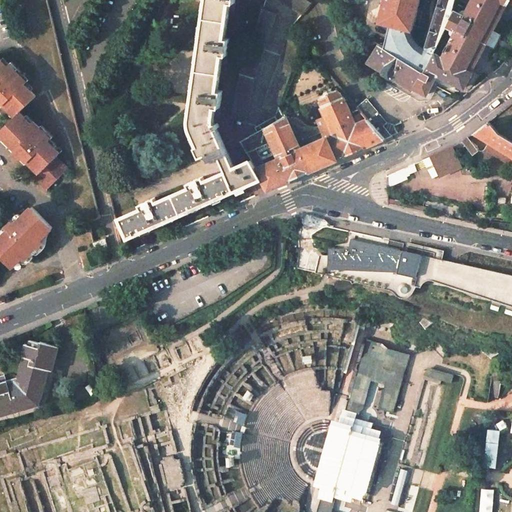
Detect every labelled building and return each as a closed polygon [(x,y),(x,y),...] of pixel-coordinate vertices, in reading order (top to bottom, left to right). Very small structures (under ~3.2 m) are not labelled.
[(220,156),(226,171),(234,167),(217,128),(219,127),(218,122),(215,124),(214,120),(214,115),(216,107),(220,108),(223,91),(218,90),(220,72),(222,63),(223,54),(228,55),(230,38),(225,38),(228,19),(231,2),(235,3),(235,0),(207,0),(191,119),(191,124),(193,129),(199,145),(196,146),(203,160),(209,157),(211,160),(220,156)] [(308,0),(279,0),(302,14),(312,2),(308,0)] [(397,26),(412,30),(419,0),(384,0),(379,22),(397,26)] [(412,30),(397,26),(391,51),(424,72),(433,55),(435,50),(446,29),(451,18),(453,9),(455,0),(440,0),(425,51),(420,45),(415,37),(413,34),(412,30)] [(507,3),(501,0),(455,0),(453,9),(451,18),(446,29),(451,32),(441,52),(435,50),(433,55),(440,58),(443,59),(471,71),(486,44),(493,30),(507,3)] [(240,74),(232,117),(246,122),(255,78),(277,14),(263,9),(260,16),(240,74)] [(290,29),(261,111),(270,114),(275,116),(280,114),(278,110),(300,45),(302,43),(290,29)] [(446,29),(435,50),(441,52),(451,32),(446,29)] [(495,49),(502,34),(493,30),(486,44),(495,49)] [(368,37),(366,43),(374,48),(377,43),(374,41),(368,37)] [(424,72),(391,51),(380,45),(370,61),(384,70),(384,71),(384,73),(390,77),(392,77),(393,76),(415,90),(416,87),(428,94),(434,81),(436,75),(462,86),(465,87),(473,72),(471,71),(443,59),(440,58),(433,55),(424,72)] [(6,66),(0,60),(0,102),(3,105),(14,117),(19,112),(35,97),(24,85),(26,82),(9,64),(6,66)] [(326,137),(336,160),(371,145),(378,142),(384,139),(377,130),(368,120),(367,119),(357,107),(350,110),(343,96),(342,96),(341,93),(340,93),(339,91),(338,92),(337,89),(332,91),(331,89),(324,93),(325,95),(320,97),(321,99),(320,100),(321,102),(320,102),(322,106),(320,106),(324,114),(327,121),(330,128),(333,134),(326,137)] [(454,94),(441,104),(446,110),(459,100),(454,94)] [(357,107),(367,119),(368,120),(374,115),(378,112),(367,99),(357,107)] [(51,138),(34,120),(31,123),(19,112),(14,117),(0,130),(0,135),(14,150),(12,152),(19,160),(21,157),(37,175),(56,157),(60,152),(49,140),(51,138)] [(368,120),(377,130),(383,125),(387,122),(378,112),(374,115),(368,120)] [(262,178),(269,190),(336,160),(326,137),(301,148),(299,142),(287,115),(266,127),(269,134),(277,153),(279,158),(269,162),(263,165),(256,168),(262,178)] [(511,141),(498,133),(489,121),(474,133),(489,142),(485,149),(502,159),(506,152),(511,156),(511,141)] [(241,141),(247,153),(256,148),(253,144),(262,139),(262,138),(265,136),(269,134),(266,127),(263,123),(256,128),(256,129),(257,132),(258,132),(251,136),(250,137),(241,141)] [(392,136),(383,125),(377,130),(384,139),(392,136)] [(465,142),(476,156),(481,152),(470,138),(465,142)] [(457,166),(449,148),(430,156),(438,175),(457,166)] [(46,189),(67,168),(56,157),(37,175),(35,177),(46,189)] [(120,218),(128,237),(255,181),(262,178),(256,168),(252,160),(244,163),(234,167),(226,171),(205,180),(203,176),(188,183),(189,187),(157,201),(155,197),(140,204),(141,209),(120,218)] [(13,267),(30,251),(32,253),(39,247),(37,244),(54,228),(34,206),(17,222),(14,219),(7,226),(9,229),(0,237),(0,253),(2,256),(13,267)] [(88,222),(94,242),(105,239),(99,217),(88,221),(88,222)] [(105,239),(94,242),(96,250),(97,250),(107,246),(105,239)] [(437,258),(420,254),(415,285),(417,286),(421,287),(422,284),(426,282),(429,280),(433,280),(511,305),(511,274),(442,259),(437,258)] [(0,416),(37,406),(38,399),(41,400),(49,370),(52,371),(59,346),(41,341),(40,343),(30,340),(29,344),(25,343),(22,356),(25,357),(19,381),(12,379),(7,380),(5,374),(0,375),(0,416)] [(265,496),(271,502),(273,501),(267,495),(262,486),(261,485),(260,484),(258,478),(256,472),(254,465),(253,459),(253,452),(253,446),(254,440),(255,434),(256,433),(256,431),(258,425),(261,420),(264,413),(268,407),(272,403),(277,398),(282,395),(286,391),(288,390),(295,387),(303,384),(311,382),(316,381),(316,379),(310,380),(302,382),(295,385),(288,388),(287,389),(285,390),(281,393),(276,397),(271,402),(267,406),(263,412),(259,419),(256,425),(254,430),(254,431),(254,432),(253,433),(253,434),(252,439),(251,445),(251,452),(251,458),(252,465),(254,472),(256,478),(258,484),(259,485),(259,486),(260,487),(260,488),(265,496)] [(267,495),(273,501),(274,500),(268,494),(263,485),(262,484),(262,483),(259,477),(257,471),(256,465),(255,459),(255,452),(255,446),(256,440),(257,434),(257,433),(258,432),(260,426),(262,421),(266,414),(270,409),(274,404),(278,400),(283,396),(287,393),(289,392),(296,389),(304,386),(311,384),(316,383),(316,381),(311,382),(303,384),(295,387),(288,390),(286,391),(282,395),(277,398),(272,403),(268,407),(264,413),(261,420),(258,425),(256,431),(256,433),(255,434),(254,440),(253,446),(253,452),(253,459),(254,465),(256,472),(258,478),(260,484),(261,485),(262,486),(267,495)] [(245,427),(247,428),(249,422),(252,415),(256,408),(261,402),(266,396),(272,390),(277,386),(281,384),(280,382),(276,385),(271,389),(265,394),(260,400),(255,407),(251,415),(247,421),(245,427)] [(274,500),(276,499),(270,493),(265,485),(264,483),(264,482),(261,477),(259,471),(258,465),(257,459),(257,452),(257,446),(258,441),(259,435),(259,434),(260,432),(261,427),(264,421),(267,415),(271,410),(275,406),(279,402),(284,398),(288,395),(290,393),(297,390),(304,387),(311,386),(317,385),(316,383),(311,384),(304,386),(296,389),(289,392),(287,393),(283,396),(278,400),(274,404),(270,409),(266,414),(262,421),(260,426),(258,432),(257,433),(257,434),(256,440),(255,446),(255,452),(255,459),(256,465),(257,471),(259,477),(262,483),(262,484),(263,485),(268,494),(274,500)] [(85,387),(91,396),(96,392),(90,384),(85,387)] [(249,422),(247,428),(249,428),(251,423),(254,416),(258,409),(262,403),(267,397),(273,392),(278,388),(282,386),(281,384),(277,386),(272,390),(266,396),(261,402),(256,408),(252,415),(249,422)] [(319,385),(317,385),(311,386),(304,387),(297,390),(290,393),(288,395),(284,398),(279,402),(275,406),(271,410),(267,415),(264,421),(261,427),(260,432),(259,434),(259,435),(258,441),(257,446),(257,452),(257,459),(258,465),(259,471),(261,477),(264,482),(264,483),(265,485),(270,493),(276,499),(278,499),(272,492),(266,484),(266,482),(265,481),(263,476),(261,470),(260,464),(259,458),(258,452),(259,446),(259,441),(261,435),(261,434),(261,433),(263,427),(266,422),(269,417),(272,412),(276,407),(280,403),(285,400),(289,396),(291,395),(298,392),(305,389),(312,387),(320,387),(319,385)] [(251,423),(249,428),(251,429),(253,423),(255,417),(259,410),(264,404),(268,399),(274,394),(279,390),(283,387),(282,386),(278,388),(273,392),(267,397),(262,403),(258,409),(254,416),(251,423)] [(253,423),(251,429),(253,429),(255,424),(257,418),(261,411),(265,405),(270,400),(275,395),(280,391),(284,389),(283,387),(279,390),(274,394),(268,399),(264,404),(259,410),(255,417),(253,423)] [(312,389),(321,388),(320,387),(312,387),(305,389),(298,392),(291,395),(289,396),(285,400),(280,403),(276,407),(272,412),(269,417),(266,422),(263,427),(261,433),(261,434),(261,435),(259,441),(259,446),(258,452),(259,458),(260,464),(261,470),(263,476),(265,481),(266,482),(266,484),(272,492),(278,499),(279,498),(273,491),(268,483),(267,481),(265,475),(263,470),(262,464),(261,458),(260,453),(260,447),(261,441),(262,436),(263,435),(263,433),(265,428),(267,423),(270,418),(274,413),(277,409),(281,405),(286,401),(290,398),(292,397),(299,394),(305,391),(312,389)] [(279,498),(281,497),(275,490),(270,482),(269,480),(264,469),(262,458),(262,447),(264,436),(265,435),(265,434),(269,424),(275,414),(283,406),(291,399),(293,398),(299,395),(306,393),(313,391),(321,390),(321,388),(312,389),(305,391),(299,394),(292,397),(290,398),(286,401),(281,405),(277,409),(274,413),(270,418),(267,423),(265,428),(263,433),(263,435),(262,436),(261,441),(260,447),(260,453),(261,458),(262,464),(263,470),(265,475),(267,481),(268,483),(273,491),(279,498)] [(253,429),(254,430),(256,425),(259,419),(263,412),(267,406),(271,402),(276,397),(281,393),(285,390),(284,389),(280,391),(275,395),(270,400),(265,405),(261,411),(257,418),(255,424),(253,429)] [(321,392),(330,392),(330,390),(321,390),(313,391),(306,393),(299,395),(293,398),(291,399),(283,406),(275,414),(269,424),(265,434),(265,435),(264,436),(262,447),(262,458),(264,469),(269,480),(270,482),(275,490),(281,497),(288,503),(289,501),(282,496),(276,489),(271,481),(271,480),(270,479),(266,469),(264,458),(264,447),(266,437),(266,436),(267,434),(271,424),(277,415),(284,407),(292,401),(294,400),(300,397),(306,395),(313,393),(321,392)] [(330,394),(330,392),(321,392),(313,393),(306,395),(300,397),(294,400),(292,401),(284,407),(277,415),(271,424),(267,434),(266,436),(266,437),(264,447),(264,458),(266,469),(270,479),(271,480),(271,481),(276,489),(282,496),(289,501),(291,500),(284,494),(278,488),(273,480),(272,479),(272,478),(268,468),(266,458),(266,447),(268,437),(268,436),(269,435),(272,425),(278,416),(285,409),(293,403),(295,402),(301,399),(307,396),(314,395),(321,394),(330,394)] [(330,396),(330,394),(321,394),(314,395),(307,396),(301,399),(295,402),(293,403),(285,409),(278,416),(272,425),(269,435),(268,436),(268,437),(266,447),(266,458),(268,468),(272,478),(272,479),(273,480),(278,488),(284,494),(291,500),(293,499),(285,493),(279,486),(275,479),(274,478),(273,477),(270,468),(268,458),(268,447),(270,438),(270,437),(270,435),(274,426),(280,417),(286,410),(294,404),(296,403),(302,400),(307,398),(314,397),(322,396),(330,396)] [(330,398),(330,396),(322,396),(314,397),(307,398),(302,400),(296,403),(294,404),(286,410),(280,417),(274,426),(270,435),(270,437),(270,438),(268,447),(268,458),(270,468),(273,477),(274,478),(275,479),(279,486),(285,493),(293,499),(298,502),(299,501),(292,497),(286,492),(281,486),(276,479),(276,477),(275,476),(272,467),(270,457),(270,448),(271,438),(272,437),(272,436),(276,427),(281,419),(288,412),(295,406),(297,405),(302,402),(308,400),(314,399),(322,398),(330,398)] [(299,501),(300,499),(293,495),(288,490),(282,484),(278,478),(277,476),(277,475),(273,467),(272,457),(272,448),(273,439),(274,438),(274,436),(277,428),(283,420),(289,413),(296,408),(298,406),(303,404),(309,402),(314,400),(322,400),(329,400),(330,398),(322,398),(314,399),(308,400),(302,402),(297,405),(295,406),(288,412),(281,419),(276,427),(272,436),(272,437),(271,438),(270,448),(270,457),(272,467),(275,476),(276,477),(276,479),(281,486),(286,492),(292,497),(299,501)] [(329,402),(329,400),(322,400),(314,400),(309,402),(303,404),(298,406),(296,408),(289,413),(283,420),(277,428),(274,436),(274,438),(273,439),(272,448),(272,457),(273,467),(277,475),(277,476),(278,478),(282,484),(288,490),(293,495),(300,499),(301,498),(295,494),(289,489),(284,483),(280,477),(279,475),(278,474),(275,466),(274,457),(274,448),(275,439),(275,438),(276,437),(279,429),(284,421),(290,414),(297,409),(299,408),(304,406),(309,404),(315,402),(322,401),(329,402)] [(301,498),(302,496),(296,492),(290,488),(285,482),(281,476),(280,475),(280,474),(277,466),(276,457),(275,448),(277,440),(277,439),(278,437),(281,430),(285,422),(291,416),(298,411),(300,410),(305,407),(310,405),(315,404),(322,403),(329,403),(329,402),(322,401),(315,402),(309,404),(304,406),(299,408),(297,409),(290,414),(284,421),(279,429),(276,437),(275,438),(275,439),(274,448),(274,457),(275,466),(278,474),(279,475),(280,477),(284,483),(289,489),(295,494),(301,498)] [(296,492),(302,496),(303,495),(297,491),(292,487),(287,481),(283,475),(282,474),(282,473),(279,465),(277,457),(277,448),(279,440),(279,439),(279,438),(282,430),(287,423),(292,417),(299,412),(301,411),(305,409),(310,407),(315,406),(322,405),(329,405),(329,403),(322,403),(315,404),(310,405),(305,407),(300,410),(298,411),(291,416),(285,422),(281,430),(278,437),(277,439),(277,440),(275,448),(276,457),(277,466),(280,474),(280,475),(281,476),(285,482),(290,488),(296,492)] [(0,511),(193,511),(185,481),(186,481),(180,458),(179,459),(166,407),(161,408),(159,404),(150,407),(151,411),(130,417),(128,413),(124,414),(126,418),(101,426),(100,422),(95,423),(97,427),(71,434),(70,430),(66,432),(67,436),(7,453),(6,449),(0,451),(0,511)] [(297,491),(303,495),(304,493),(298,490),(293,485),(288,480),(285,474),(284,473),(283,472),(281,465),(279,457),(279,449),(280,441),(281,440),(281,438),(284,431),(288,424),(294,419),(300,414),(302,413),(306,411),(311,409),(316,408),(322,407),(329,407),(329,405),(322,405),(315,406),(310,407),(305,409),(301,411),(299,412),(292,417),(287,423),(282,430),(279,438),(279,439),(279,440),(277,448),(277,457),(279,465),(282,473),(282,474),(283,475),(287,481),(292,487),(297,491)] [(329,409),(329,407),(322,407),(316,408),(311,409),(306,411),(302,413),(300,414),(294,419),(288,424),(284,431),(281,438),(281,440),(280,441),(279,449),(279,457),(281,465),(283,472),(284,473),(285,474),(288,480),(293,485),(298,490),(304,493),(305,492),(300,488),(294,484),(290,479),(286,473),(285,472),(285,471),(282,464),(281,456),(281,449),(282,441),(283,440),(283,439),(286,432),(290,426),(295,420),(301,416),(303,414),(307,413),(311,411),(316,410),(322,409),(329,409)] [(300,488),(305,492),(306,490),(301,487),(296,483),(291,478),(288,472),(287,471),(287,470),(284,463),(283,456),(283,449),(284,442),(284,441),(285,439),(287,433),(291,427),(296,421),(302,417),(304,416),(308,414),(312,413),(316,411),(322,411),(329,411),(329,409),(322,409),(316,410),(311,411),(307,413),(303,414),(301,416),(295,420),(290,426),(286,432),(283,439),(283,440),(282,441),(281,449),(281,456),(282,464),(285,471),(285,472),(286,473),(290,479),(294,484),(300,488)] [(329,413),(329,411),(322,411),(316,411),(312,413),(308,414),(304,416),(302,417),(296,421),(291,427),(287,433),(285,439),(284,441),(284,442),(283,449),(283,456),(284,463),(287,470),(287,471),(288,472),(291,478),(296,483),(301,487),(306,490),(307,488),(302,485),(297,481),(293,477),(289,472),(289,470),(288,469),(286,463),(285,456),(285,449),(286,442),(286,441),(287,440),(289,434),(293,428),(297,423),(303,419),(305,418),(308,416),(312,414),(317,413),(322,413),(329,413)] [(329,415),(329,413),(322,413),(317,413),(312,414),(308,416),(305,418),(303,419),(297,423),(293,428),(289,434),(287,440),(286,441),(286,442),(285,449),(285,456),(286,463),(288,469),(289,470),(289,472),(293,477),(297,481),(302,485),(307,488),(309,487),(303,484),(299,480),(294,476),(291,471),(290,469),(290,468),(288,462),(287,456),(287,449),(288,443),(288,442),(288,440),(291,435),(294,429),(299,424),(304,421),(306,419),(309,418),(313,416),(317,415),(322,415),(329,415)] [(303,484),(309,487),(310,485),(305,482),(300,479),(296,474),(293,470),(292,468),(292,467),(290,462),(289,456),(288,449),(290,443),(290,442),(290,441),(292,435),(296,430),(300,426),(305,422),(307,421),(310,419),(313,418),(317,417),(322,416),(329,416),(329,415),(322,415),(317,415),(313,416),(309,418),(306,419),(304,421),(299,424),(294,429),(291,435),(288,440),(288,442),(288,443),(287,449),(287,456),(288,462),(290,468),(290,469),(291,471),(294,476),(299,480),(303,484)] [(247,481),(250,488),(252,487),(248,480),(246,473),(245,465),(244,458),(243,450),(244,444),(245,437),(246,432),(244,432),(243,437),(242,444),(242,450),(242,458),(243,465),(244,474),(247,481)] [(248,480),(252,487),(253,486),(250,480),(248,473),(246,465),(246,458),(245,451),(246,444),(247,437),(248,433),(246,432),(245,437),(244,444),(243,450),(244,458),(245,465),(246,473),(248,480)] [(250,480),(253,486),(255,486),(252,479),(250,473),(248,465),(247,458),(247,451),(248,445),(248,438),(249,433),(248,433),(247,437),(246,444),(245,451),(246,458),(246,465),(248,473),(250,480)] [(252,479),(255,486),(257,485),(254,479),(252,472),(250,465),(249,458),(249,451),(249,445),(250,439),(251,434),(249,433),(248,438),(248,445),(247,451),(247,458),(248,465),(250,473),(252,479)] [(254,479),(257,485),(258,484),(256,478),(254,472),(252,465),(251,458),(251,452),(251,445),(252,439),(253,434),(251,434),(250,439),(249,445),(249,451),(249,458),(250,465),(252,472),(254,479)] [(480,449),(483,435),(474,434),(471,448),(469,448),(469,456),(478,457),(479,456),(480,449)] [(267,500),(271,502),(265,496),(260,488),(259,489),(263,495),(267,500)] [(265,501),(267,500),(263,495),(259,489),(257,490),(261,496),(265,501)] [(262,504),(264,503),(259,497),(255,490),(254,491),(258,498),(262,504)] [(259,497),(264,503),(265,501),(261,496),(257,490),(255,490),(259,497)] [(261,505),(262,504),(258,498),(254,491),(252,492),(256,499),(261,505)]
